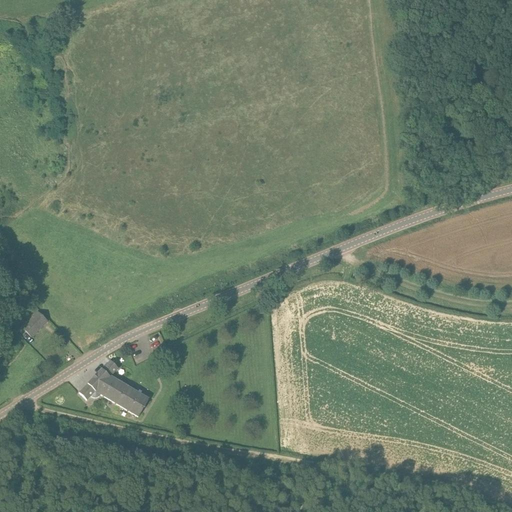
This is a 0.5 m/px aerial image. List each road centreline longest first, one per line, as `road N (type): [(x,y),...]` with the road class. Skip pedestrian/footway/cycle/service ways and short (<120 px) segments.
road 1 (tertiary): [(0,415),(145,328),(400,224),(511,189)]
road 2 (track): [(504,511),(424,482),(212,448),(20,403)]
road 3 (track): [(511,304),(415,287),(334,250)]
